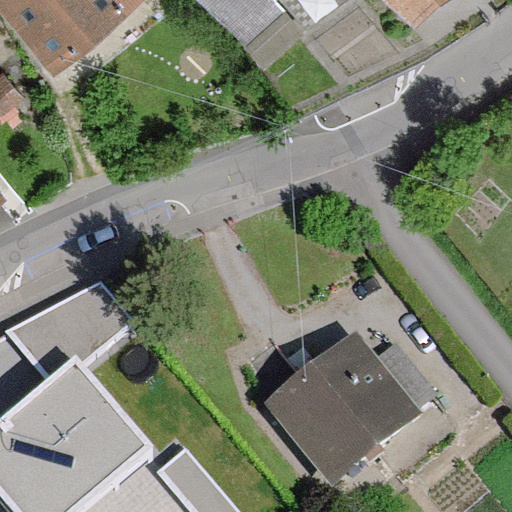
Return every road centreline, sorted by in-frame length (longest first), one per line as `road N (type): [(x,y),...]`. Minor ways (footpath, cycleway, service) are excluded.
road 1 (residential): [(346,150),(118,205),(0,266)]
road 2 (residential): [(511,362),(346,150)]
road 3 (residential): [(511,42),(453,90),(346,150)]
